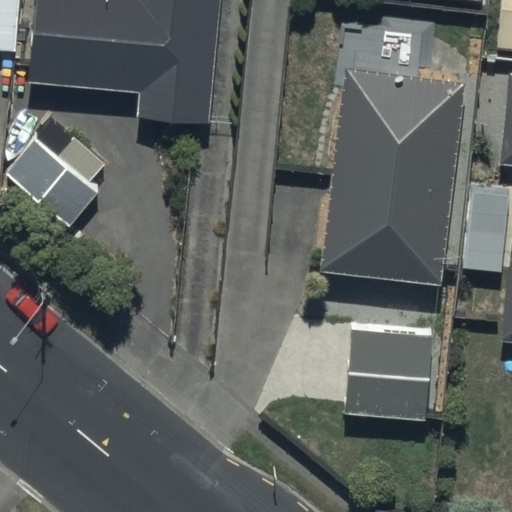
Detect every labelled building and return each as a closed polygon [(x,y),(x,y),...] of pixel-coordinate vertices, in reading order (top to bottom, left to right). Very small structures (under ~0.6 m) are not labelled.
[(0,0),(0,39),(13,41),(15,0),(0,0)] [(34,0),(27,66),(143,80),(141,103),(209,111),(222,0),(34,0)] [(511,0),(501,0),(498,41),(511,42),(511,0)] [(348,58),(323,254),(441,269),(466,72),(348,58)] [(511,63),(507,63),(498,153),(511,154),(511,285),(507,335),(511,335),(511,63)] [(433,325),(353,319),(347,403),(427,409),(433,325)]
